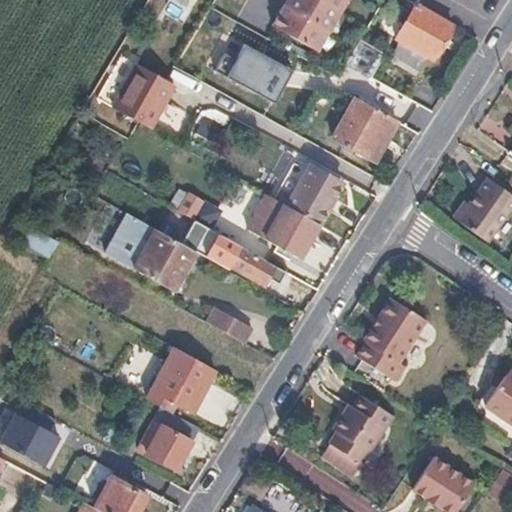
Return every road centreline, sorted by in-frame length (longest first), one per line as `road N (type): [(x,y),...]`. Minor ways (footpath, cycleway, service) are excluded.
road 1 (residential): [(197,511),(388,212)]
road 2 (residential): [(388,212),(511,18)]
road 3 (residential): [(511,300),(388,212)]
